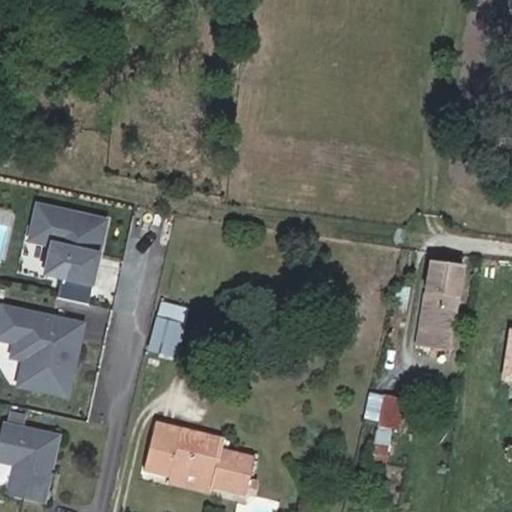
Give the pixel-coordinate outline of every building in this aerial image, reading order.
[(107,222),(37,206),(32,228),(54,233),(51,247),(45,276),(92,286),(107,222)] [(54,233),(32,228),(29,242),(51,247),(54,233)] [(429,274),(417,345),(448,349),(450,350),(450,348),(461,279),(429,274)] [(411,290),(396,287),(390,309),(392,310),(405,312),(411,290)] [(181,336),(185,306),(157,302),(153,332),(181,336)] [(84,326),(2,307),(0,314),(0,341),(14,344),(11,359),(23,362),(35,364),(30,390),(68,398),(84,326)] [(35,364),(23,362),(18,387),(30,390),(35,364)] [(384,396),(378,429),(391,431),(398,433),(403,400),(384,396)] [(225,439),(154,419),(141,471),(168,478),(170,470),(210,481),(209,488),(243,498),(243,496),(250,498),(254,485),(247,483),(254,456),(222,448),(225,439)] [(2,425),(0,435),(0,462),(14,466),(7,497),(44,504),(59,438),(2,425)] [(391,431),(378,429),(371,465),(385,467),(391,431)] [(168,478),(167,482),(208,493),(209,488),(210,481),(170,470),(168,478)]
